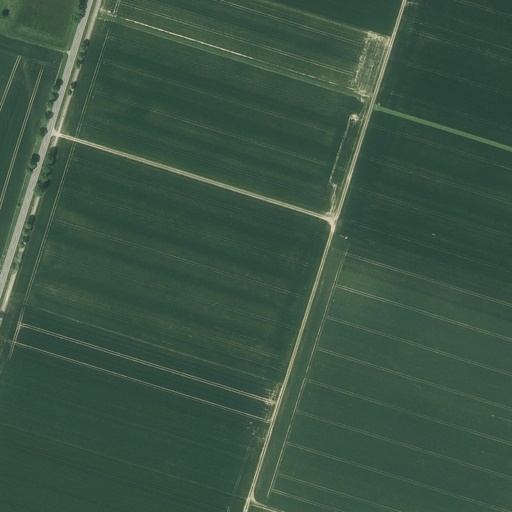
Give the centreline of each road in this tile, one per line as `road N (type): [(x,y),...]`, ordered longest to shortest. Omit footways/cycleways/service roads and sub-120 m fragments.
road 1 (track): [(244,511),(404,0)]
road 2 (track): [(335,221),(48,131)]
road 3 (primary): [(0,287),(89,0)]
